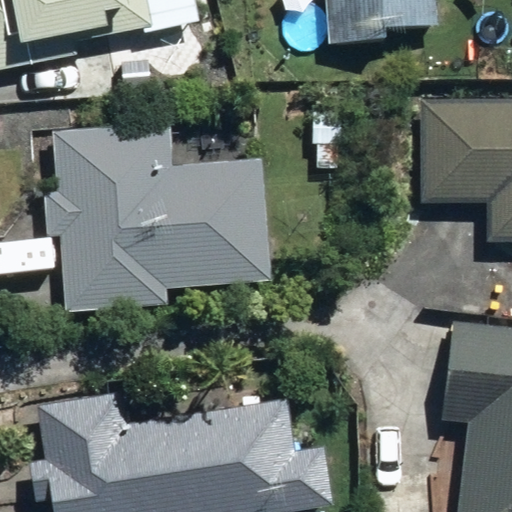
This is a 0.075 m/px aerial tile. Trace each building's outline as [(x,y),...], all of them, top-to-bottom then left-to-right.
[(0,0),(0,66),(62,55),(60,41),(135,26),(130,0),(0,0)] [(315,0),(319,44),(380,39),(379,29),(428,25),(425,0),(315,0)] [(106,63),(108,92),(139,90),(137,60),(106,63)] [(476,202),(476,244),(511,243),(511,99),(412,101),(414,203),(476,202)] [(302,143),(328,143),(329,112),(301,112),(302,143)] [(52,235),(55,312),(154,306),(153,287),(257,281),(249,158),(160,163),(158,124),(46,130),(49,195),(35,195),(37,236),(52,235)] [(446,511),(511,511),(511,331),(445,323),(433,419),(458,422),(446,511)] [(27,406),(43,511),(289,511),(317,507),(306,448),(280,452),(271,399),(113,425),(108,393),(27,406)]
